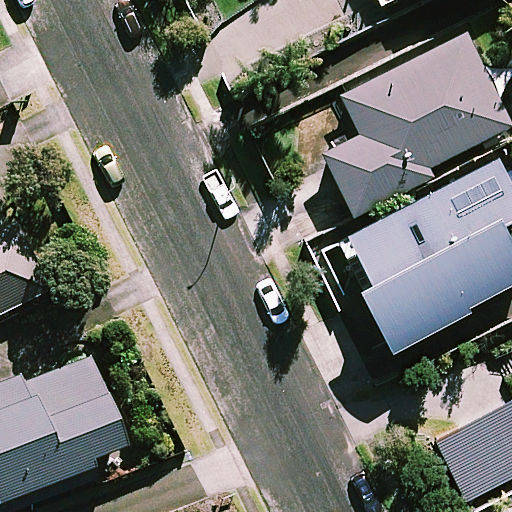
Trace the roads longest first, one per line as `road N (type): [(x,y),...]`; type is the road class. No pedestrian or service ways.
road 1 (residential): [(72,0),(291,440)]
road 2 (residential): [(113,511),(291,440)]
